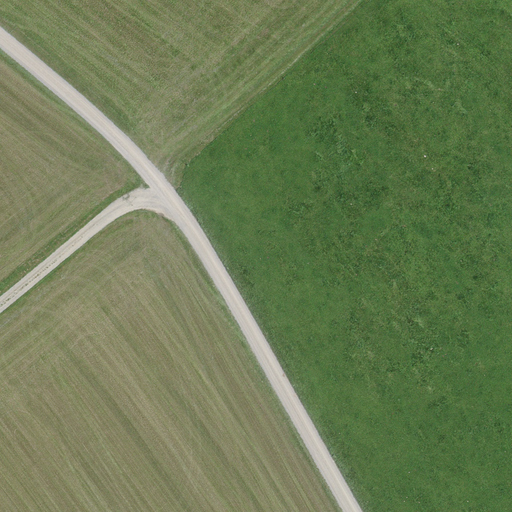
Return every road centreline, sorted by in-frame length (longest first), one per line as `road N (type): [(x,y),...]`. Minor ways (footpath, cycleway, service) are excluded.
road 1 (track): [(0,32),(159,182),(367,511)]
road 2 (track): [(0,311),(159,182)]
